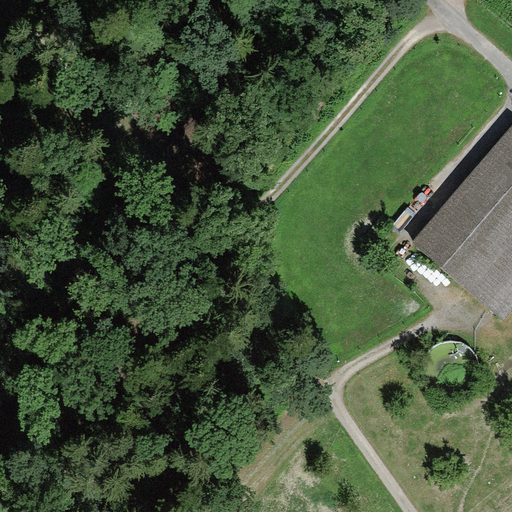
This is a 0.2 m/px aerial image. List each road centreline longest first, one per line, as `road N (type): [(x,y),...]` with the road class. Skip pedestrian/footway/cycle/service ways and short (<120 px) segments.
road 1 (track): [(409,511),(154,147)]
road 2 (unclassified): [(511,98),(403,225),(398,253),(443,301),(440,318),(349,364),(330,390)]
